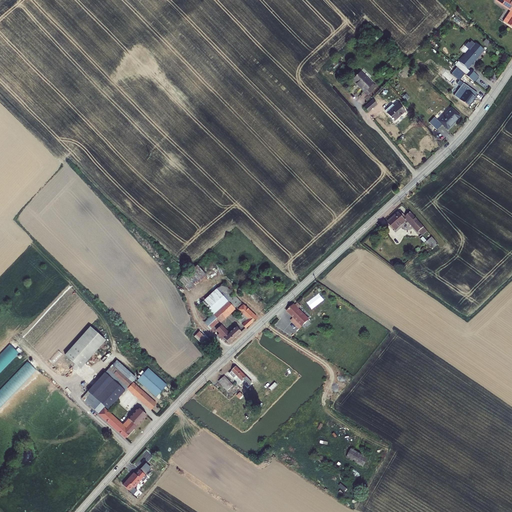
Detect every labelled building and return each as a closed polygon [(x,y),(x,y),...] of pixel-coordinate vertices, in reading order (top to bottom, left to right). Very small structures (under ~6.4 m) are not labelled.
[(496,0),(511,10),(511,2),(508,0),(496,0)] [(467,69),(483,50),(475,44),(459,62),(467,69)] [(472,81),(473,82),(478,77),(471,70),(466,76),(472,81)] [(360,72),(356,77),(353,79),(352,80),(364,92),(365,91),(368,94),(375,87),(360,72)] [(460,86),(458,88),(462,91),(457,98),(468,106),(477,94),(472,90),(471,91),(468,89),(466,91),(460,86)] [(368,104),(372,109),(376,105),(372,100),(368,104)] [(385,111),(394,122),(405,112),(398,105),(391,110),(389,108),(385,111)] [(438,121),(434,118),(429,123),(436,130),(441,125),(447,130),(460,117),(451,108),(438,121)] [(426,230),(411,212),(405,217),(401,212),(388,223),(394,230),(407,219),(420,234),(426,230)] [(432,237),(426,242),(425,243),(428,247),(435,241),(432,237)] [(428,247),(420,254),(423,257),(438,244),(435,241),(428,247)] [(206,276),(196,265),(179,280),(188,291),(206,276)] [(250,282),(246,279),(237,291),(243,297),(249,290),(245,288),(250,282)] [(310,289),(314,293),(322,286),(318,282),(310,289)] [(235,307),(240,303),(222,283),(216,289),(234,309),(235,307)] [(234,309),(216,289),(201,302),(204,306),(213,315),(219,322),(234,309)] [(245,329),(256,318),(240,303),(235,307),(242,314),(239,317),(236,320),(245,329)] [(213,315),(204,306),(199,310),(203,315),(205,313),(210,318),(213,315)] [(288,335),(291,338),(302,327),(305,329),(312,323),(294,306),(287,312),(293,318),(291,321),(296,326),(288,335)] [(213,315),(210,318),(204,323),(210,330),(219,322),(213,315)] [(229,344),(241,333),(236,327),(229,333),(227,331),(226,333),(220,326),(215,330),(218,333),(217,335),(220,338),(222,337),(229,344)] [(89,327),(63,355),(79,369),(105,341),(89,327)] [(214,340),(201,329),(193,337),(205,349),(208,346),(213,340),(214,340)] [(217,344),(213,340),(208,346),(211,349),(213,346),(213,347),(217,344)] [(18,348),(12,343),(0,356),(0,373),(17,355),(23,349),(20,346),(18,348)] [(30,360),(7,384),(16,393),(39,368),(30,360)] [(131,383),(136,378),(116,360),(104,373),(124,391),(126,388),(131,383)] [(236,367),(229,374),(235,380),(238,377),(247,387),(251,383),(236,367)] [(166,385),(147,369),(137,379),(136,380),(155,397),(166,385)] [(104,373),(81,399),(93,409),(99,402),(100,404),(104,406),(107,409),(124,391),(104,373)] [(224,376),(217,383),(224,391),(226,389),(228,391),(233,386),(224,376)] [(139,390),(131,383),(126,388),(134,396),(139,390)] [(16,393),(7,384),(0,392),(0,408),(1,409),(16,393)] [(155,404),(139,390),(134,396),(150,410),(155,404)] [(99,405),(94,410),(125,438),(130,433),(122,426),(102,408),(99,405)] [(125,422),(133,429),(146,415),(138,408),(125,422)] [(122,426),(130,433),(133,429),(125,422),(122,426)] [(349,456),(366,467),(375,452),(358,441),(349,456)] [(139,481),(141,479),(134,473),(123,485),(130,491),(136,484),(138,486),(141,483),(139,481)] [(136,489),(138,486),(136,484),(130,491),(133,494),(136,492),(137,490),(136,489)]
